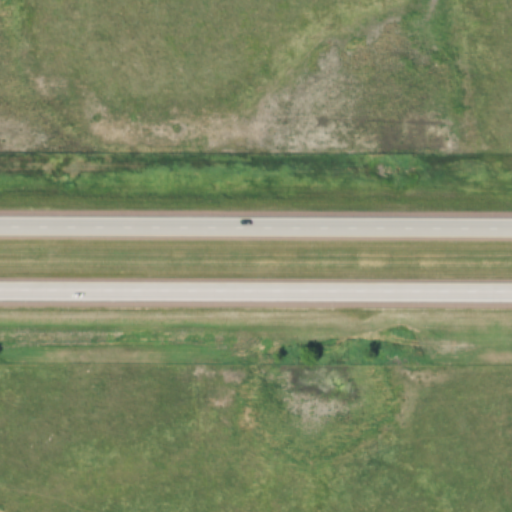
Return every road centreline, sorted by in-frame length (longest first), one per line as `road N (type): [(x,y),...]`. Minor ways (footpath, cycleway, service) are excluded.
road 1 (motorway): [(511,230),(0,229)]
road 2 (motorway): [(0,296),(511,297)]
